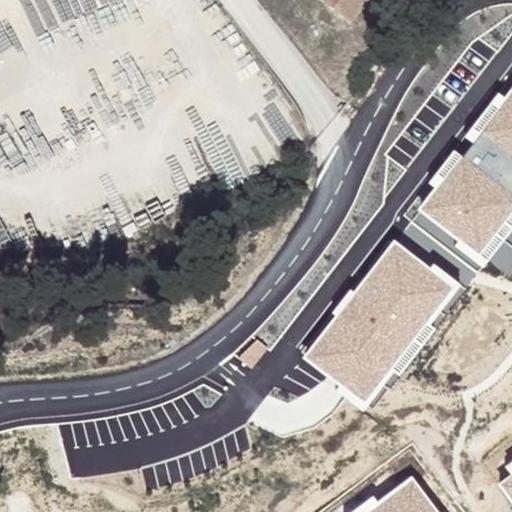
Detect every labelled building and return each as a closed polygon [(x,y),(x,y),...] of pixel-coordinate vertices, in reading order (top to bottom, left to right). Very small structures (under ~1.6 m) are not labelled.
[(367,5),(360,0),(323,0),(353,23),(367,5)] [(372,61),(364,72),(373,79),(381,68),(372,61)] [(511,94),(483,137),(432,210),(499,256),(511,236),(511,94)] [(402,235),(319,360),(389,406),(472,282),(402,235)] [(408,485),(372,511),(452,511),(423,473),(408,485)]
